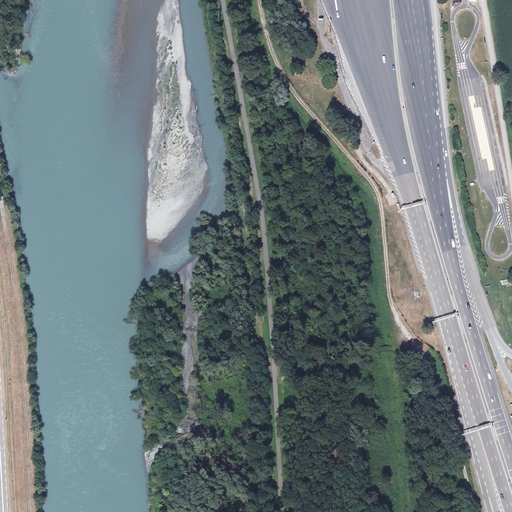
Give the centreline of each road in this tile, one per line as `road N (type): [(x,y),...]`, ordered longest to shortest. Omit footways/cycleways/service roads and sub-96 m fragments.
road 1 (motorway): [(356,0),(477,429)]
road 2 (motorway): [(511,460),(451,262),(427,128)]
road 3 (track): [(29,511),(22,372),(0,205)]
road 4 (motorway): [(511,355),(488,330),(427,128)]
road 5 (track): [(0,293),(14,511)]
road 6 (unclassified): [(482,0),(511,191)]
road 7 (motorway): [(427,128),(413,0)]
